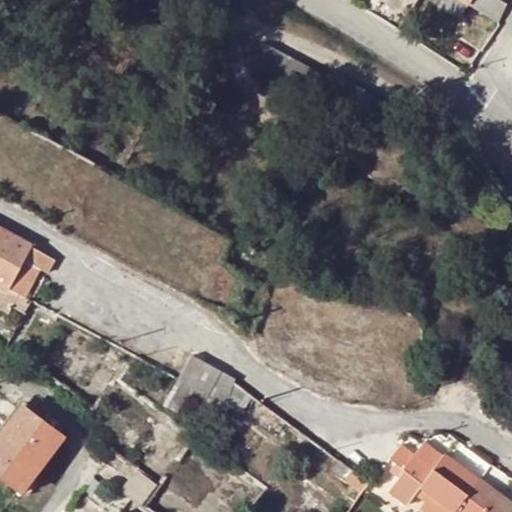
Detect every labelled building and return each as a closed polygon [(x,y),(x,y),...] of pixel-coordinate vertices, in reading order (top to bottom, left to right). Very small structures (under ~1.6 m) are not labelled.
[(464,0),(498,20),(498,19),(505,3),(504,0),(464,0)] [(484,38),(478,35),(471,47),(477,50),(484,38)] [(254,65),(268,73),(280,52),(267,44),(254,65)] [(268,73),(281,80),(293,59),(280,52),(268,73)] [(281,80),(295,88),(307,67),(293,59),(281,80)] [(321,75),(307,67),(295,88),(308,95),(321,75)] [(331,70),(318,90),(331,98),(343,78),(331,70)] [(331,98),(346,107),(358,86),(343,78),(331,98)] [(346,107),(358,115),(371,94),(358,86),(346,107)] [(358,115),(372,123),(384,103),(371,94),(358,115)] [(398,111),(384,103),(372,123),(385,132),(398,111)] [(49,270),(56,256),(0,226),(0,283),(26,297),(42,267),(49,270)] [(24,312),(31,299),(26,297),(0,283),(0,308),(8,313),(12,306),(24,312)] [(192,390),(206,362),(190,354),(178,376),(175,384),(192,390)] [(192,390),(207,396),(219,369),(206,362),(192,390)] [(235,376),(219,369),(207,396),(224,403),(233,380),(235,376)] [(192,390),(175,384),(163,406),(179,414),(192,390)] [(0,433),(0,477),(18,491),(22,487),(31,475),(56,441),(61,434),(46,423),(22,405),(19,409),(0,433)] [(424,440),(414,454),(468,494),(479,479),(444,452),(443,454),(424,440)] [(454,511),(468,494),(414,454),(408,450),(400,445),(390,457),(396,461),(389,470),(398,476),(389,489),(407,502),(415,492),(426,500),(431,495),(453,511),(454,511)] [(369,480),(340,459),(332,470),(359,491),(369,480)] [(127,478),(134,469),(123,461),(116,470),(127,478)] [(140,506),(157,484),(134,469),(127,478),(118,490),(140,506)] [(491,511),(511,511),(511,503),(479,479),(468,494),(491,511)] [(491,511),(468,494),(454,511),(491,511)]
